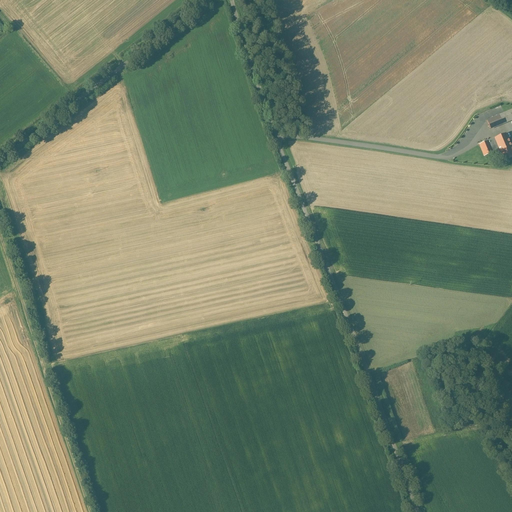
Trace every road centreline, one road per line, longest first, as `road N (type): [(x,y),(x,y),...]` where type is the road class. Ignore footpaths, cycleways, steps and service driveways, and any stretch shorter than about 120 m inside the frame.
road 1 (unclassified): [(231,0),(269,124),(358,338),(418,511)]
road 2 (track): [(91,511),(0,234)]
road 3 (unclassified): [(0,160),(205,0)]
